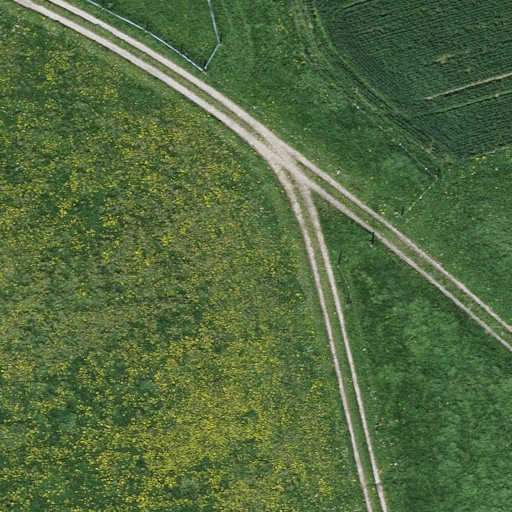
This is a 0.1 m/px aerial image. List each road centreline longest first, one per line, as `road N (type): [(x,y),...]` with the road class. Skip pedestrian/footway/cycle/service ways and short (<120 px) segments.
road 1 (track): [(275,147),(308,218),(378,511)]
road 2 (track): [(275,147),(511,339)]
road 3 (track): [(36,0),(151,61),(275,147)]
